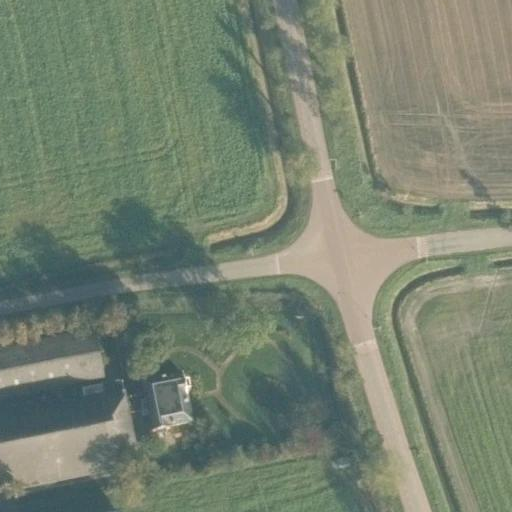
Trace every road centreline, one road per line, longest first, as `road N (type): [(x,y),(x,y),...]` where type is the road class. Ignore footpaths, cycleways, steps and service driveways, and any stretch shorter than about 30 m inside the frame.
road 1 (tertiary): [(0,305),(338,256)]
road 2 (tertiary): [(419,511),(338,256)]
road 3 (tertiary): [(338,256),(284,0)]
road 4 (unclassified): [(338,256),(511,237)]
